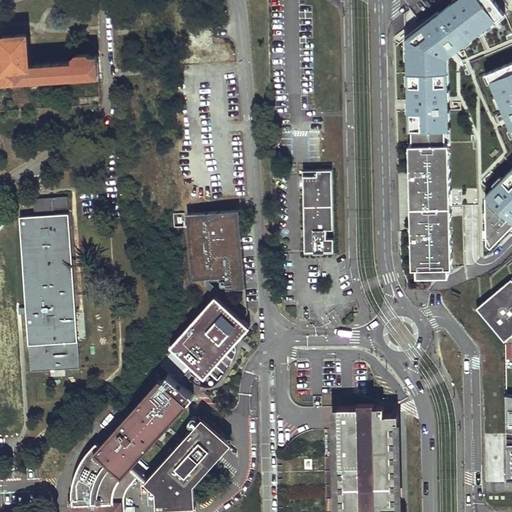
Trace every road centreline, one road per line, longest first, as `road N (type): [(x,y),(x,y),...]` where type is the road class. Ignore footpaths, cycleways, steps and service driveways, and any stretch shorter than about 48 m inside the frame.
road 1 (unclassified): [(403,308),(383,239),(378,0)]
road 2 (unclassified): [(429,511),(428,420),(408,360)]
road 3 (residential): [(511,234),(480,265),(424,287),(411,310)]
